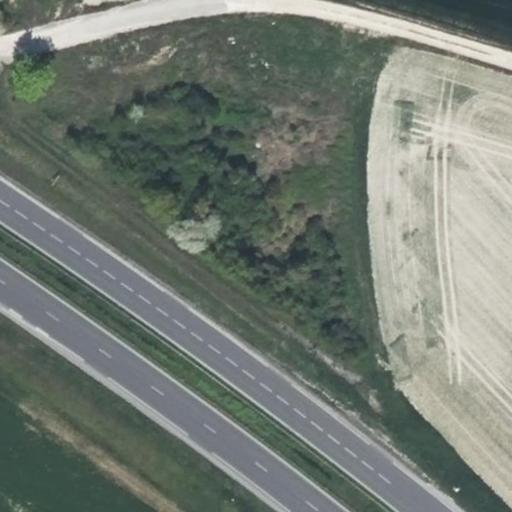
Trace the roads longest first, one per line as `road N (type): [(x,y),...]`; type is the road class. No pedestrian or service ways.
road 1 (track): [(0,101),(24,130),(378,400),(355,200),(371,19)]
road 2 (primary): [(425,511),(222,355),(0,201)]
road 3 (track): [(511,61),(371,19),(249,0),(0,38)]
road 4 (primary): [(0,284),(139,376),(315,511)]
road 5 (track): [(0,394),(161,511)]
